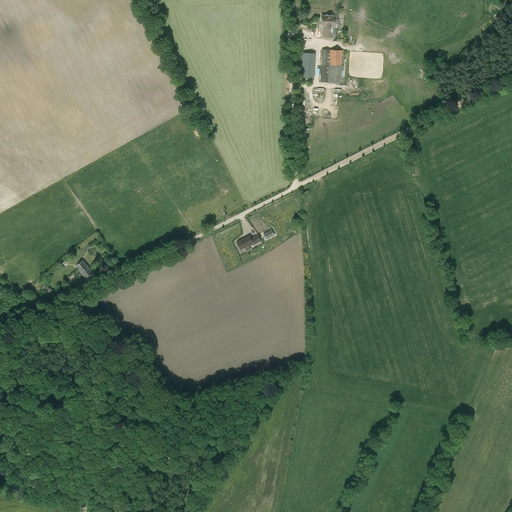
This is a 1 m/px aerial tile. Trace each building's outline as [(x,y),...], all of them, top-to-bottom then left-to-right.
[(326,16),(321,16),(321,26),(325,27),(325,31),(323,31),(322,38),(334,38),(335,30),(333,30),(334,27),(336,27),(337,17),(332,16),(326,15),(326,16)] [(320,82),(328,83),(340,84),(342,51),(322,50),(320,82)] [(314,54),(300,53),(299,78),(313,79),(314,54)] [(271,230),(263,234),(266,239),(274,236),(271,230)] [(249,236),(237,243),(240,249),(252,243),(253,245),(260,241),(257,236),(250,239),(249,236)] [(92,273),(83,261),(76,267),(85,278),(92,273)] [(71,288),(74,293),(84,288),(82,283),(71,288)] [(42,289),(55,297),(58,293),(44,285),(42,289)]
